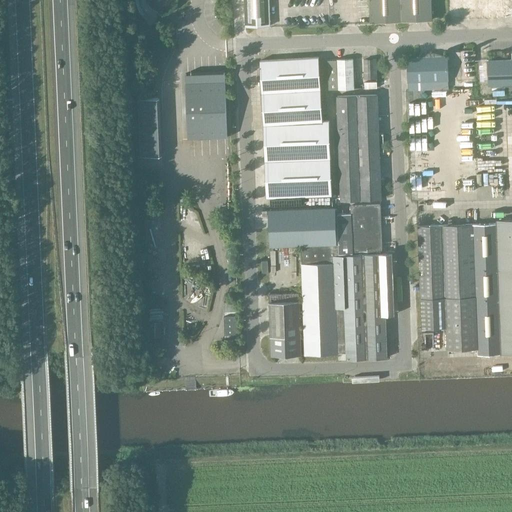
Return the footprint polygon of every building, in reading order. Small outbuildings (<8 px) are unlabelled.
[(134,0),(135,1),(135,3),(136,5),(136,7),(137,9),(138,9),(138,11),(140,12),(140,13),(141,15),(143,16),(143,17),(145,18),(146,18),(144,20),(148,25),(152,22),(156,22),(157,22),(155,21),(157,11),(156,11),(154,10),(152,9),(151,9),(150,8),(149,6),(148,5),(147,3),(146,2),(146,1),(145,0),(134,0)] [(244,0),(245,26),(269,25),(270,25),(268,0),(244,0)] [(432,19),(431,0),(369,0),(370,22),(432,19)] [(511,6),(495,8),(495,14),(511,13),(511,6)] [(511,52),(511,59),(487,60),(488,85),(511,83),(511,52)] [(448,88),(448,80),(447,56),(407,58),(408,82),(408,90),(448,88)] [(260,60),(267,197),(333,193),(329,119),(322,120),(318,58),(260,60)] [(354,88),(353,59),(327,60),(328,89),(354,88)] [(376,59),(364,59),(364,78),(376,78),(376,59)] [(225,80),(185,81),(188,139),(227,137),(225,80)] [(383,151),(382,133),(378,133),(377,94),(337,96),(341,200),(381,199),(379,151),(383,151)] [(413,191),(427,191),(427,198),(436,199),(437,191),(427,190),(427,186),(413,185),(413,191)] [(333,197),(272,200),(272,209),(333,207),(333,197)] [(350,213),(336,214),(337,244),(339,244),(339,253),(352,253),(352,250),(382,249),(380,204),(350,206),(350,213)] [(336,208),(268,210),(269,246),(301,245),(337,244),(336,214),(336,208)] [(476,223),(481,354),(511,352),(511,219),(496,220),(496,223),(476,223)] [(477,354),(481,354),(476,223),(418,226),(422,328),(446,327),(447,349),(477,348),(477,354)] [(337,244),(301,245),(304,354),(337,353),(337,352),(346,352),(346,359),(387,358),(385,315),(394,314),(392,253),(339,255),(339,253),(339,244),(337,244)] [(301,354),(300,330),(299,292),(268,293),(270,330),(271,355),(301,354)] [(237,340),(236,316),(224,316),(224,335),(224,340),(237,340)] [(160,337),(160,321),(147,321),(147,337),(160,337)]
